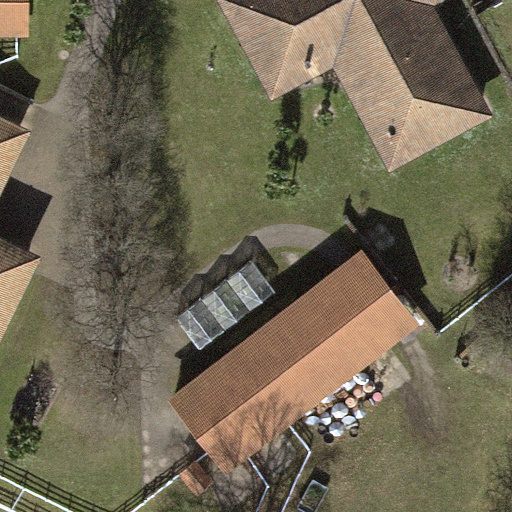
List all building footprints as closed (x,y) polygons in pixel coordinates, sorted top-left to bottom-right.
[(36,0),(0,0),(0,39),(37,39),(36,0)] [(234,0),(280,92),(339,63),(390,165),(496,112),(439,0),(234,0)] [(0,198),(32,133),(0,118),(0,198)] [(0,340),(41,258),(0,238),(0,340)] [(363,252),(167,401),(225,476),(420,327),(363,252)]
